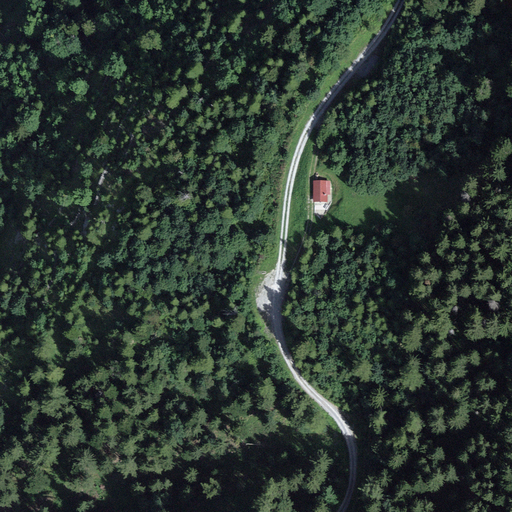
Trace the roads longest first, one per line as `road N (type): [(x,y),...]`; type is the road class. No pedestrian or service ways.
road 1 (track): [(124,511),(59,361),(62,316),(99,256),(121,198),(170,140),(318,0)]
road 2 (track): [(401,0),(311,122),(290,177),(280,342),(286,361),(347,431),(354,457),(341,511)]
